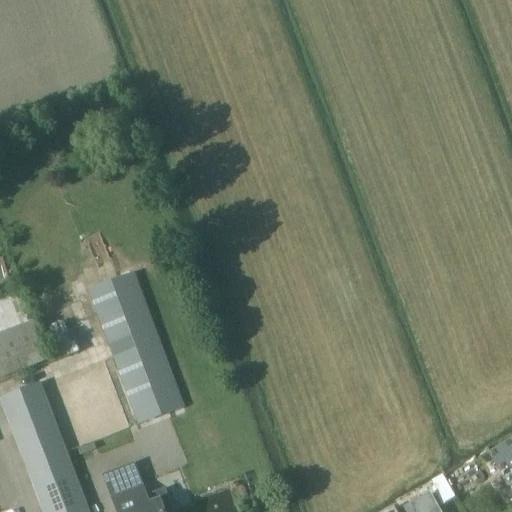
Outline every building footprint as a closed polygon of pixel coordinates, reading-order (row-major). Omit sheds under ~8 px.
[(155,470),(203,452),(135,271),(87,289),(155,470)] [(33,322),(0,334),(0,377),(47,360),(33,322)] [(88,511),(39,383),(1,397),(45,511),(88,511)] [(511,467),(501,474),(511,490),(511,467)] [(438,511),(436,508),(444,503),(435,486),(403,504),(406,511),(438,511)]
